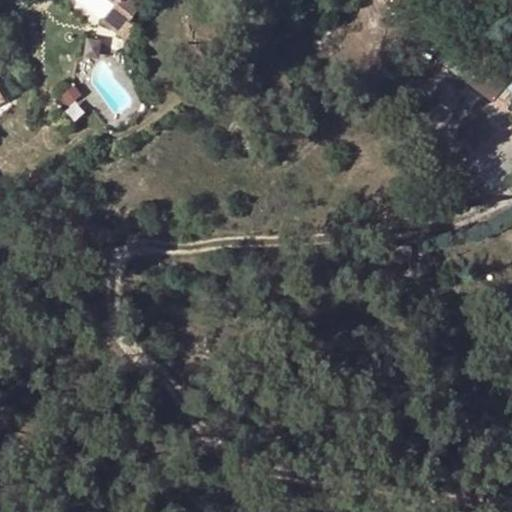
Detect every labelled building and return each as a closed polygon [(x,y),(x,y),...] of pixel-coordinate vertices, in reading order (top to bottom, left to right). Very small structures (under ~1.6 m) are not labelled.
[(147,0),(122,0),(117,7),(104,23),(119,35),(129,22),(147,0)] [(137,29),(129,22),(119,35),(126,41),(137,29)] [(464,32),(442,61),(469,81),(491,53),(483,46),(464,32)] [(378,53),(385,62),(401,49),(394,40),(378,53)] [(511,68),(491,53),(469,81),(506,109),(511,100),(511,68)] [(87,223),(98,226),(102,211),(89,209),(87,223)]
